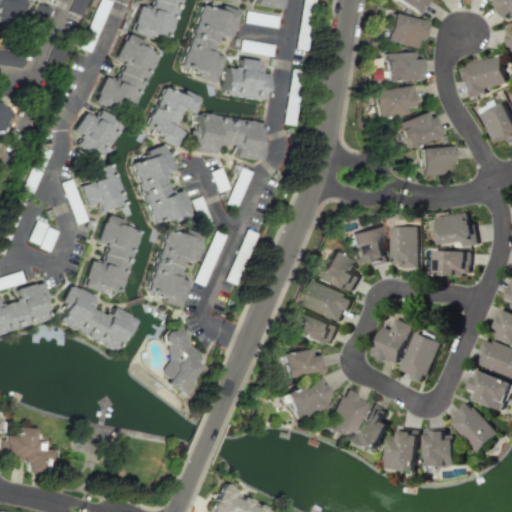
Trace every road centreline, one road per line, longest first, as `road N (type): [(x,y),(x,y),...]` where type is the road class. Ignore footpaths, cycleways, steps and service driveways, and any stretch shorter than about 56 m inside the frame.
road 1 (residential): [(215,418),(322,166),(351,0)]
road 2 (residential): [(453,371),(482,302),(383,290),(350,363),(430,409),(453,371)]
road 3 (residential): [(492,184),(447,68),(452,46),(470,30)]
road 4 (residential): [(63,0),(0,150)]
road 5 (residential): [(492,184),(504,236),(482,302)]
road 6 (residential): [(396,187),(459,194),(511,171)]
